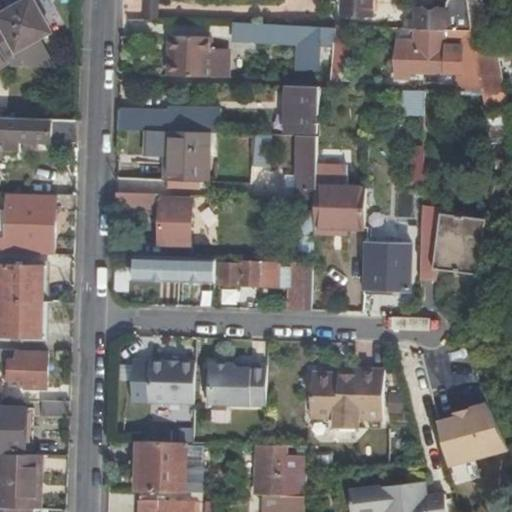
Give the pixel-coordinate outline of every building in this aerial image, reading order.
[(12,65),(42,65),(31,44),(52,33),(35,0),(31,0),(0,17),(0,44),(10,63),(11,65),(12,65)] [(345,0),(345,3),(345,13),(378,14),(378,0),(345,0)] [(399,20),(399,28),(447,30),(471,30),(462,0),(449,0),(449,5),(441,5),(441,11),(410,9),(409,21),(399,20)] [(305,24),(242,23),(241,36),(305,37),(305,24)] [(471,30),(447,30),(447,39),(473,41),(471,30)] [(409,48),(408,69),(445,71),(446,33),(415,32),(414,48),(409,48)] [(172,35),(171,75),(227,77),(228,48),(210,48),(211,36),(172,35)] [(0,68),(10,63),(0,44),(0,68)] [(474,48),(482,92),(484,107),(507,106),(497,47),(476,48),(474,48)] [(310,113),(310,86),(288,85),(288,118),(294,118),(294,132),(317,132),(318,113),(310,113)] [(403,113),(426,116),(429,92),(407,89),(403,113)] [(171,110),(120,108),(119,129),(170,131),(213,132),(213,108),(171,106),(171,110)] [(21,140),(79,142),(80,120),(17,118),(0,116),(0,139),(6,140),(6,149),(21,149),(21,140)] [(211,182),(213,132),(170,131),(168,181),(211,182)] [(272,167),(273,134),(255,134),(254,166),(272,167)] [(317,186),(318,136),(299,135),(298,182),(275,181),(274,197),(302,198),(317,198),(317,186)] [(366,187),(317,186),(317,198),(316,211),(316,226),(365,227),(366,187)] [(0,251),(56,253),(59,194),(10,192),(7,236),(0,236),(0,251)] [(192,244),(194,194),(117,192),(117,209),(162,211),(161,243),(192,244)] [(443,204),(423,202),(421,277),(437,279),(439,266),(480,272),(481,266),(484,235),(487,217),(442,211),(443,204)] [(295,259),(315,260),(316,226),(316,211),(297,210),(295,259)] [(495,233),(484,235),(481,266),(490,266),(495,233)] [(378,243),(367,242),(366,268),(367,268),(366,288),(411,289),(412,267),(412,244),(378,243)] [(241,261),(241,265),(221,264),(221,283),(282,285),(282,262),(241,261)] [(293,309),(312,310),(314,263),(295,262),(293,309)] [(0,264),(0,300),(43,302),(45,267),(0,264)] [(43,302),(0,300),(0,335),(42,337),(43,302)] [(479,338),(503,328),(499,318),(475,328),(479,338)] [(21,349),(0,348),(0,361),(12,362),(11,379),(28,380),(27,387),(49,388),(50,354),(21,352),(21,349)] [(447,380),(441,354),(436,354),(433,354),(423,355),(434,403),(452,398),(447,381),(447,380)] [(197,403),(199,362),(152,360),(151,401),(197,403)] [(212,402),(270,404),(271,364),(214,362),(212,402)] [(389,371),(358,369),(358,375),(316,373),(316,376),(307,384),(315,392),(314,418),(338,419),(338,428),(362,429),(363,420),(387,421),(389,371)] [(70,417),(70,401),(45,401),(44,415),(70,417)] [(2,430),(0,449),(27,451),(29,410),(2,409),(2,430)] [(508,446),(492,410),(473,414),(471,410),(458,413),(459,418),(439,422),(450,466),(510,450),(508,446)] [(143,440),(141,491),(185,493),(187,441),(143,440)] [(282,496),(308,496),(309,475),(310,444),(268,443),(259,443),(257,494),(282,496)] [(0,452),(0,460),(0,507),(34,509),(37,509),(38,483),(43,484),(44,454),(0,452)] [(421,482),(345,491),(347,511),(443,511),(442,494),(424,497),(421,497),(412,489),(421,486),(421,482)] [(159,500),(159,497),(141,496),(140,511),(193,511),(194,502),(159,500)] [(285,511),(307,511),(308,496),(282,496),(281,509),(285,508),(285,511)]
